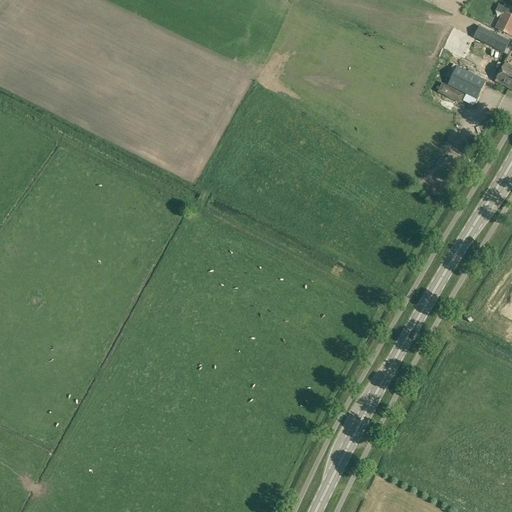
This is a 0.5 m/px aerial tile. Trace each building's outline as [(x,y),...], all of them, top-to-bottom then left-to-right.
[(473,18),(492,24),(496,12),(478,5),(473,18)] [(511,15),(506,13),(503,12),(495,28),(511,36),(511,35),(511,15)] [(510,41),(480,25),(474,37),(504,52),(510,41)] [(511,89),(511,66),(506,63),(496,81),(511,89)] [(486,82),(458,67),(449,85),(467,95),(463,101),(474,106),(486,82)]
